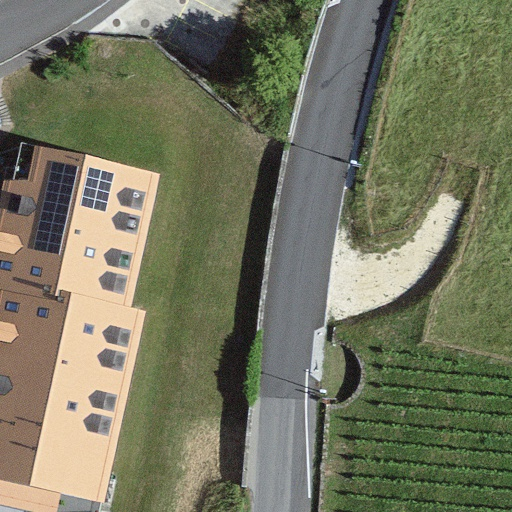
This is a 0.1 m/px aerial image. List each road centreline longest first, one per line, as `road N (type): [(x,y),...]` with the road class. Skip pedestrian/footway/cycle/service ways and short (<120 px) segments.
road 1 (secondary): [(365,0),(312,206),(283,511)]
road 2 (track): [(303,278),(349,282),(409,262),(432,236),(463,166)]
